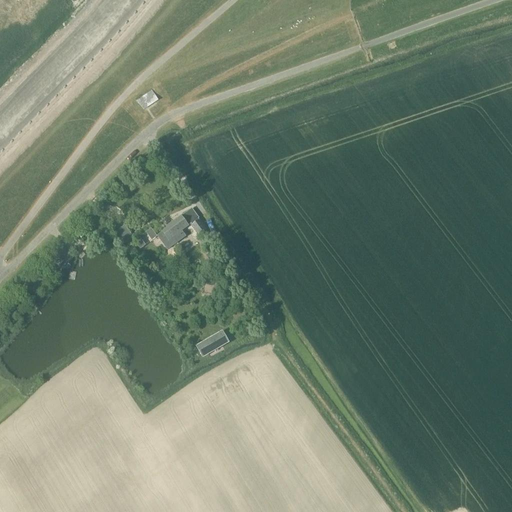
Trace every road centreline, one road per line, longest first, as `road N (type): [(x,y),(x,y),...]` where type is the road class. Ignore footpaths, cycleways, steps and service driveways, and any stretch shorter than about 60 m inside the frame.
road 1 (unclassified): [(0,274),(164,119),(496,0)]
road 2 (unclassified): [(0,258),(131,87),(233,0)]
